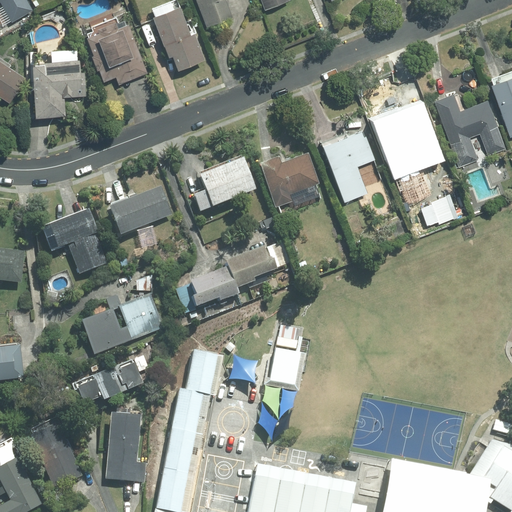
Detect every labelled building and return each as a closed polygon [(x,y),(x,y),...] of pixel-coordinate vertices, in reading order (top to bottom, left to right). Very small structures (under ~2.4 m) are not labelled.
[(194,0),(206,26),(230,16),(223,0),(194,0)] [(258,0),(262,10),(286,0),(258,0)] [(176,6),(148,17),(164,58),(168,56),(174,71),(201,60),(190,33),(187,34),(176,6)] [(145,72),(125,24),(115,28),(112,23),(94,30),(96,33),(82,38),(100,82),(114,76),(117,84),(145,72)] [(80,60),(28,63),(31,117),(63,115),(62,97),(82,96),(80,60)] [(0,64),(0,98),(8,103),(23,79),(0,64)] [(511,74),(487,84),(508,138),(511,136),(511,74)] [(450,93),(431,100),(457,168),(477,160),(468,138),(478,134),(487,157),(504,150),(484,99),(457,110),(450,93)] [(394,111),(371,121),(389,165),(403,160),(401,155),(430,143),(417,112),(398,120),(394,111)] [(359,130),(319,145),(342,203),(364,194),(353,165),(370,158),(359,130)] [(315,186),(317,185),(305,155),(278,165),(275,159),(255,167),(269,203),(271,203),(273,208),(288,202),(286,197),(305,190),(308,199),(319,195),(315,186)] [(240,158),(195,177),(201,193),(190,198),(196,214),(253,190),(240,158)] [(158,187),(104,208),(116,238),(170,216),(158,187)] [(413,204),(403,209),(408,220),(418,215),(413,204)] [(84,210),(37,228),(47,253),(66,246),(78,275),(105,264),(84,210)] [(260,248),(221,263),(232,290),(251,283),(250,279),(272,271),(269,261),(266,263),(260,248)] [(21,253),(0,250),(0,281),(19,284),(21,253)] [(222,269),(186,283),(192,298),(187,299),(191,309),(215,300),(216,303),(234,296),(229,283),(227,283),(222,269)] [(134,282),(135,291),(151,291),(151,275),(134,282)] [(117,307),(130,340),(161,328),(148,295),(117,307)] [(115,296),(104,301),(107,310),(119,306),(115,296)] [(110,310),(77,323),(91,356),(129,341),(124,329),(118,331),(110,310)] [(304,316),(279,312),(273,344),(298,349),(304,316)] [(16,347),(0,348),(0,381),(20,379),(16,347)] [(298,354),(273,349),(267,382),(292,387),(298,354)] [(186,511),(217,366),(184,359),(151,511),(186,511)] [(129,361),(70,385),(79,406),(97,399),(99,403),(140,385),(129,361)] [(230,366),(229,377),(251,379),(252,368),(230,366)] [(138,417),(107,415),(102,480),(139,482),(140,464),(135,464),(138,417)] [(52,491),(80,477),(52,424),(25,438),(52,491)] [(511,511),(511,444),(496,440),(470,487),(493,511),(494,511),(511,511)] [(390,465),(357,458),(350,493),(382,500),(390,465)] [(27,511),(39,506),(12,460),(0,467),(0,489),(7,502),(0,505),(0,511),(27,511)] [(345,511),(348,496),(249,480),(243,511),(345,511)]
